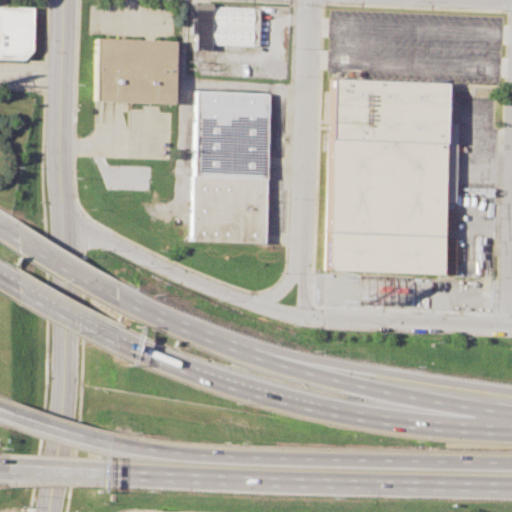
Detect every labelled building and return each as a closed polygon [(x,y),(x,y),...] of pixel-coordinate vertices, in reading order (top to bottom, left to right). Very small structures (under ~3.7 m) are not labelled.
[(0,58),(21,59),(32,49),(32,8),(0,6),(0,58)] [(188,50),(207,51),(208,45),(253,47),(254,9),(190,6),(188,50)] [(89,101),(168,104),(170,40),(92,36),(89,101)] [(319,272),(437,276),(440,202),(452,202),(455,121),(448,121),(449,90),(442,89),(442,81),(326,76),(319,272)] [(185,240),(258,243),(265,93),(192,90),(185,240)]
